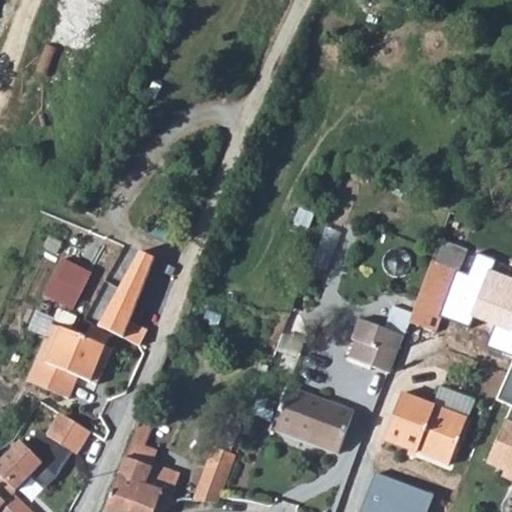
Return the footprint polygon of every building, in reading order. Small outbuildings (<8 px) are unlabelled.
[(449,253),(425,313),(450,324),(474,262),(449,253)] [(106,304),(98,318),(152,344),(160,326),(139,316),(137,318),(106,304)] [(383,358),(403,367),(418,329),(375,311),(366,332),(389,341),(383,358)] [(67,320),(51,353),(60,357),(76,324),(67,320)] [(51,353),(39,376),(73,391),(83,371),(89,374),(108,383),(117,364),(113,362),(121,345),(76,324),(60,357),(51,353)] [(121,345),(113,362),(117,364),(125,347),(121,345)] [(83,371),(73,391),(79,394),(89,374),(83,371)] [(293,383),(275,427),(339,454),(357,411),(293,383)] [(404,391),(383,438),(447,467),(468,419),(404,391)] [(511,430),(501,457),(511,462),(511,395),(511,397),(511,430)] [(93,421),(61,402),(48,425),(80,444),(93,421)] [(141,426),(132,449),(156,458),(165,435),(141,426)] [(3,452),(0,454),(0,462),(18,480),(36,461),(51,475),(60,464),(47,451),(26,433),(23,430),(3,452)] [(220,439),(197,498),(208,498),(220,498),(240,447),(230,443),(220,439)] [(132,449),(109,505),(128,511),(144,472),(150,475),(155,460),(156,458),(132,449)] [(155,460),(150,475),(171,483),(176,489),(184,471),(155,460)] [(0,462),(0,492),(20,511),(44,511),(16,484),(18,480),(0,462)] [(128,511),(130,511),(158,511),(161,507),(164,508),(167,506),(177,499),(183,495),(176,489),(171,483),(150,475),(144,472),(128,511)] [(427,511),(434,494),(375,472),(359,511),(427,511)] [(0,510),(1,511),(20,511),(0,492),(0,510)]
